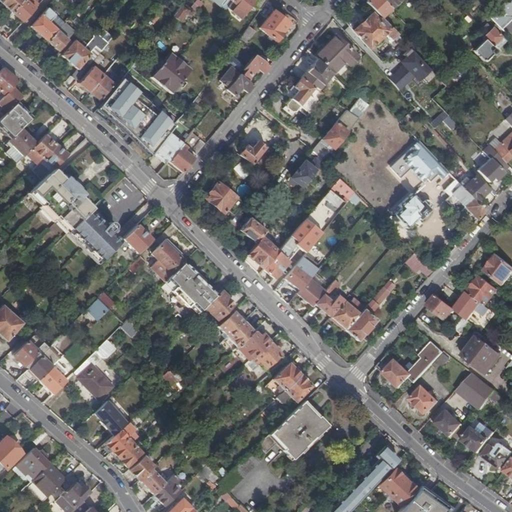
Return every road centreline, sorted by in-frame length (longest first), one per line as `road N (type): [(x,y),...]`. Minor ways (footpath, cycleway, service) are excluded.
road 1 (secondary): [(347,382),(168,203)]
road 2 (residential): [(511,192),(347,382)]
road 3 (residential): [(168,203),(313,25)]
road 4 (secondary): [(168,203),(0,52)]
road 5 (secondary): [(497,511),(347,382)]
road 6 (residential): [(131,511),(104,473),(0,383)]
